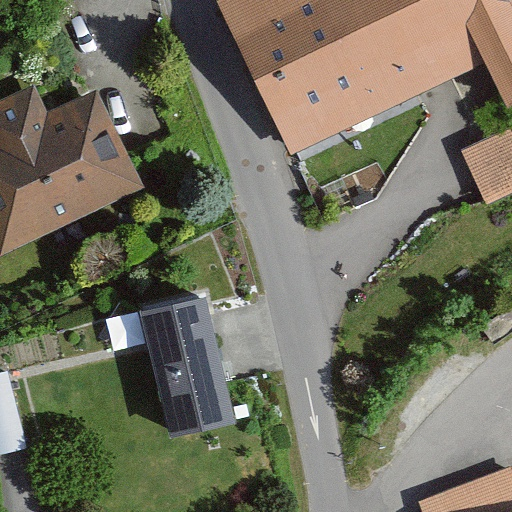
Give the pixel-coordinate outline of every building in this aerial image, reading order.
[(511,0),(241,0),(226,7),(293,155),(491,66),(511,111),(511,0)] [(48,118),(37,93),(0,109),(0,254),(143,192),(101,95),(48,118)] [(511,196),(511,130),(456,155),(481,210),(511,196)] [(243,433),(220,304),(155,316),(178,444),(243,433)] [(147,353),(142,319),(111,323),(117,358),(147,353)] [(0,460),(30,455),(15,374),(0,376),(0,460)] [(511,511),(511,479),(511,476),(419,509),(420,511),(511,511)]
